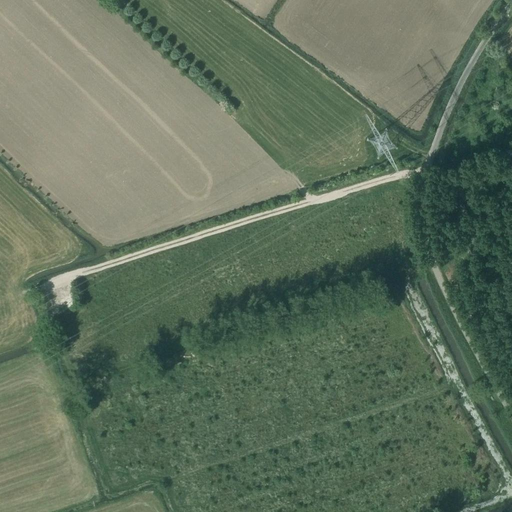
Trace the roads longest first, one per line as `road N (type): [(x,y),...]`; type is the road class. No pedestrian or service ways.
road 1 (track): [(42,357),(20,299),(53,282),(425,172)]
road 2 (unclassified): [(511,416),(438,279),(422,190),(444,115),(511,3)]
